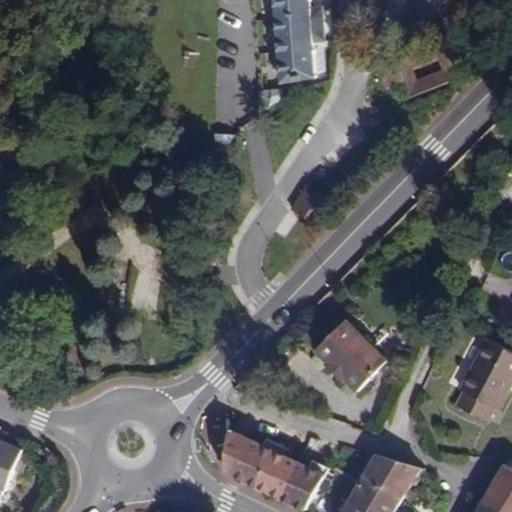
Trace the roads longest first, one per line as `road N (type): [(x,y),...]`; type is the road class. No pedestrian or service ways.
road 1 (residential): [(279,311),(255,286),(250,246),(352,93),(360,0)]
road 2 (tertiary): [(511,72),(279,311)]
road 3 (residential): [(204,389),(339,434),(420,451),(475,484),(461,511)]
road 4 (unknown): [(420,451),(500,206),(511,199)]
